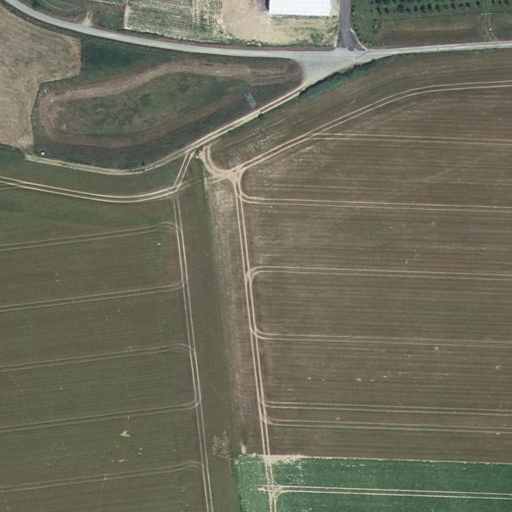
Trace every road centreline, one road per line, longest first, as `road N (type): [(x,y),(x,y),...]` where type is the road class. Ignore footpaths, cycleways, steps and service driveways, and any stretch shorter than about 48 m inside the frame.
road 1 (unclassified): [(10,0),(84,30),(218,52),(362,56),(511,46)]
road 2 (track): [(323,55),(323,67),(302,87),(151,166),(116,172),(27,156)]
